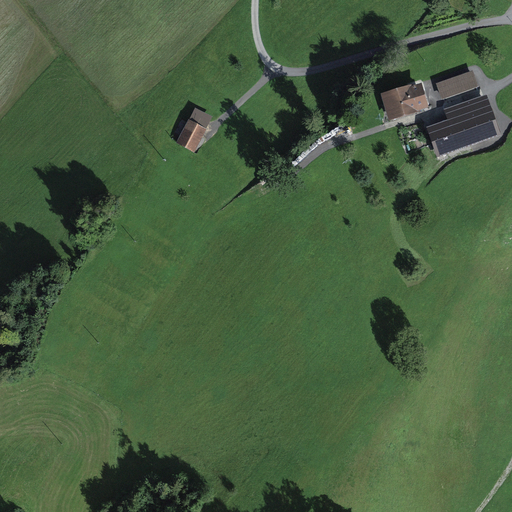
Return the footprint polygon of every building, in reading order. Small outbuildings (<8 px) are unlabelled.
[(440,97),(475,84),(470,69),(435,82),(440,97)] [(388,118),(422,107),(414,85),(381,96),(388,118)] [(462,134),(492,122),(484,103),(454,115),(462,134)] [(202,128),(184,120),(175,140),(193,148),(202,128)] [(434,152),(454,145),(447,123),(427,130),(434,152)]
